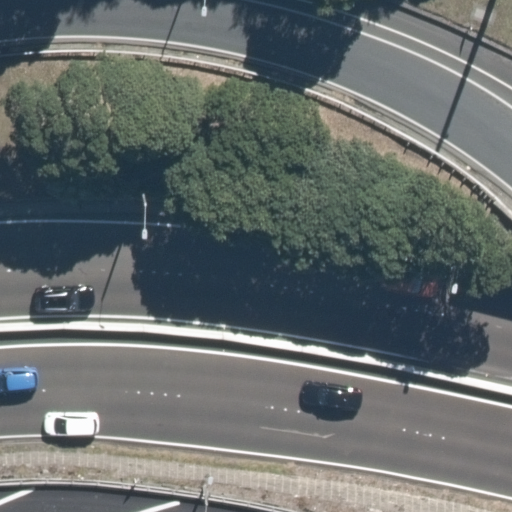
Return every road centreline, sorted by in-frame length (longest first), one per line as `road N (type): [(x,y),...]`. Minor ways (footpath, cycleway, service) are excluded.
road 1 (trunk): [(0,15),(82,6),(175,11),(258,31),(400,79),(511,152)]
road 2 (trunk): [(511,454),(206,400),(76,389),(0,397)]
road 3 (trunk): [(0,272),(99,268),(232,280),(511,333)]
